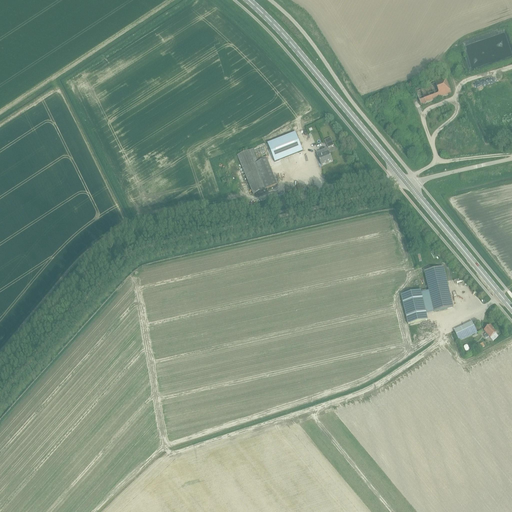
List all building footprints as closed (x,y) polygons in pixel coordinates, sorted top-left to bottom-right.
[(445,77),(414,88),(421,106),(451,94),(445,77)] [(439,112),(426,117),(429,127),(442,122),(439,112)] [(295,133),(267,144),(275,163),(303,152),(295,133)] [(253,149),(237,156),(253,194),(258,192),(259,195),(266,192),(265,190),(277,185),(266,158),(258,162),(253,149)] [(332,161),(330,156),(329,153),(328,153),(326,149),(317,153),(317,152),(316,153),(318,157),(321,165),(332,161)] [(292,165),(294,174),(302,172),(300,163),(292,165)] [(424,273),(434,312),(453,307),(443,268),(424,273)] [(401,295),(408,324),(427,320),(420,291),(401,295)] [(472,322),(454,331),(459,342),(477,333),(472,322)] [(490,325),(484,331),(486,334),(484,335),(485,336),(484,337),(486,339),(486,338),(487,338),(489,337),(490,338),(493,341),(498,336),(496,334),(497,333),(490,325)]
